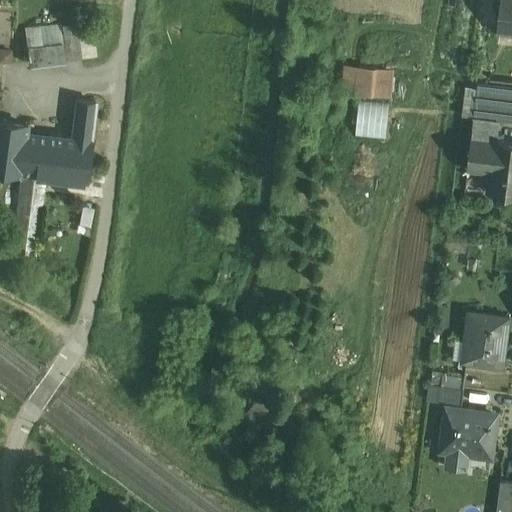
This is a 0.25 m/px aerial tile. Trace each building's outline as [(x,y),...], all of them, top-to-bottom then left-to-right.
[(511,0),(503,0),(499,29),(511,30),(511,0)] [(96,22),(60,25),(63,64),(99,62),(96,22)] [(60,25),(26,27),(29,67),(63,64),(60,25)] [(397,73),(345,67),(343,94),(394,100),(397,73)] [(511,90),(478,86),(474,116),(500,119),(511,120),(511,90)] [(363,99),(361,135),(391,137),(394,102),(363,99)] [(30,126),(0,122),(0,177),(20,180),(12,254),(37,257),(45,181),(88,186),(93,148),(94,148),(99,105),(77,102),(74,124),(50,121),(49,136),(29,134),(30,126)] [(500,119),(474,116),(472,135),(498,138),(500,119)] [(511,139),(498,138),(472,135),(468,166),(492,169),(489,192),(511,194),(511,139)] [(509,317),(470,312),(466,340),(470,341),(467,362),(503,366),(509,317)] [(466,340),(458,339),(455,360),(467,362),(470,341),(466,340)] [(465,377),(443,375),(442,386),(463,389),(465,377)] [(464,389),(442,386),(440,403),(462,406),(464,389)] [(497,416),(447,409),(442,449),(471,453),(471,449),(492,451),(497,416)] [(511,511),(511,482),(501,482),(496,511),(511,511)]
